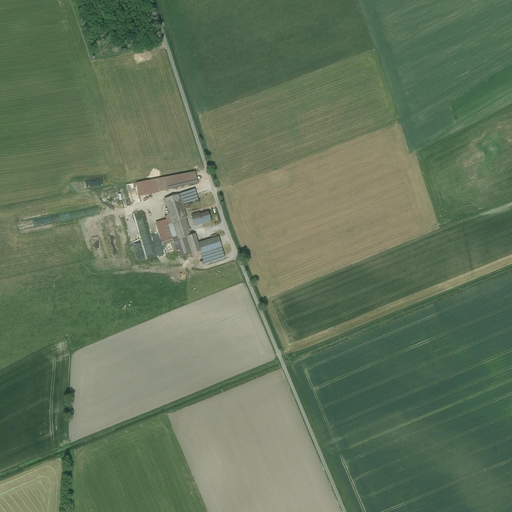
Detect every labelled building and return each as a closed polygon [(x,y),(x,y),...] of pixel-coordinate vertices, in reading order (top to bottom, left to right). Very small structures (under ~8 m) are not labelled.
[(135,182),(138,195),(197,184),(195,171),(135,182)] [(179,195),(164,199),(172,223),(173,223),(173,222),(185,219),(186,219),(182,205),(198,200),(195,190),(179,195)] [(207,213),(200,215),(199,213),(191,216),(193,226),(210,221),(207,213)] [(185,219),(173,222),(173,223),(177,237),(178,240),(180,239),(187,237),(191,235),(185,219)] [(172,223),(167,224),(172,238),(177,237),(173,223),(172,223)] [(191,235),(187,237),(191,249),(199,246),(198,243),(195,234),(191,235)] [(187,237),(180,239),(186,256),(192,254),(191,249),(187,237)] [(217,237),(198,243),(199,246),(200,251),(203,261),(223,255),(221,248),(217,237)]
